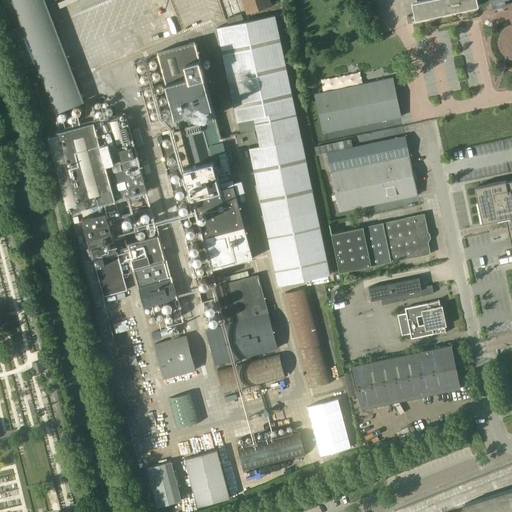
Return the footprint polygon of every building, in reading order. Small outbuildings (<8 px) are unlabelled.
[(13,0),(26,34),(56,112),(84,101),(45,0),(13,0)] [(241,0),(247,14),(271,6),(269,0),(241,0)] [(420,0),(412,2),(414,15),(412,15),(412,14),(407,15),(408,21),(414,20),(413,19),(415,18),(415,19),(478,6),(477,0),(490,0),(491,2),(492,2),(493,8),(506,5),(504,0),(420,0)] [(217,28),(236,122),(254,118),(259,146),(250,148),(266,226),(278,285),(330,274),(318,216),(302,137),(296,109),(295,110),(276,16),(217,28)] [(195,42),(158,52),(178,130),(175,131),(211,269),(253,257),(247,236),(234,185),(220,188),(212,155),(225,152),(195,42)] [(322,132),(401,115),(400,112),(403,111),(401,105),(399,106),(398,103),(400,102),(398,96),(396,96),(392,77),(314,93),(322,132)] [(68,212),(89,206),(133,195),(147,191),(125,113),(112,117),(46,134),(68,212)] [(132,131),(136,143),(141,141),(138,130),(132,131)] [(257,141),(254,130),(236,135),(240,146),(257,141)] [(417,194),(405,135),(326,152),(339,211),(417,194)] [(506,219),(511,248),(511,179),(506,181),(506,180),(475,186),(483,224),(506,219)] [(106,211),(82,218),(103,296),(114,293),(126,290),(127,290),(106,211)] [(429,238),(424,213),(363,226),(363,227),(331,234),(340,272),(391,261),(429,253),(430,253),(427,238),(429,238)] [(159,234),(127,243),(144,306),(176,298),(160,239),(159,234)] [(511,346),(511,347),(511,350),(511,254),(498,257),(499,264),(511,261),(511,346)] [(229,323),(206,329),(215,364),(278,348),(258,275),(218,285),(229,323)] [(419,277),(368,287),(371,300),(380,298),(381,304),(433,293),(432,284),(421,287),(419,277)] [(284,293),(309,387),(333,381),(309,287),(284,293)] [(446,333),(439,299),(438,299),(439,301),(405,308),(406,313),(397,315),(402,335),(410,333),(411,338),(445,331),(445,333),(446,333)] [(117,332),(130,329),(127,319),(114,322),(117,332)] [(195,370),(186,335),(155,344),(164,378),(195,370)] [(451,344),(352,365),(361,408),(460,387),(451,344)] [(279,353),(217,369),(223,393),(285,377),(279,353)] [(41,360),(32,362),(35,373),(44,371),(41,360)] [(195,391),(169,398),(177,426),(202,420),(195,391)] [(306,454),(299,431),(237,447),(244,471),(306,454)] [(197,506),(230,498),(217,450),(185,458),(197,506)] [(181,500),(171,460),(146,467),(157,506),(181,500)] [(511,511),(511,488),(464,504),(463,504),(463,505),(463,506),(464,510),(458,511),(511,511)]
